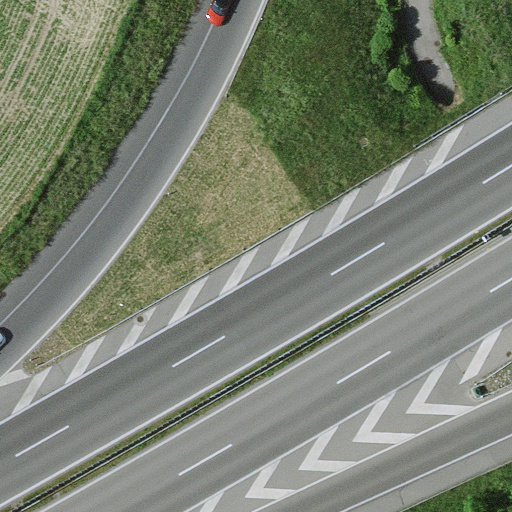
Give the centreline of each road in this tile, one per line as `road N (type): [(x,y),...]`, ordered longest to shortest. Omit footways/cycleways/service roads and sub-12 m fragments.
road 1 (motorway): [(511,165),(0,464)]
road 2 (motorway): [(113,511),(511,278)]
road 3 (motorway): [(244,0),(196,101),(133,200),(0,350)]
road 4 (motorway): [(299,511),(511,413)]
